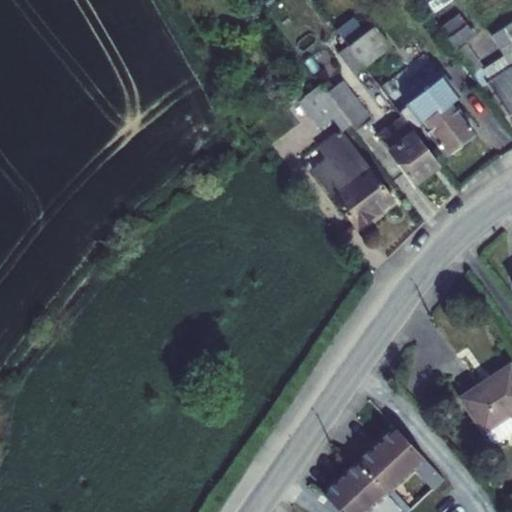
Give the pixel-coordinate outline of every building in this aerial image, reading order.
[(450,0),(419,0),(418,1),(429,16),(450,0)] [(471,35),(458,20),(440,33),(480,88),(485,85),(506,116),(511,111),(511,21),(502,29),(489,37),(503,59),(482,73),(463,47),(467,43),(465,41),(471,35)] [(374,25),(348,46),(363,66),(389,46),(374,25)] [(363,66),(348,46),(338,54),(381,108),(390,102),(389,101),(363,66)] [(452,97),(431,69),(389,101),(390,102),(401,116),(412,130),(421,123),(445,155),(447,154),(452,155),(460,150),(460,144),(473,134),(449,102),(452,97)] [(369,121),(339,83),(326,93),(339,111),(350,125),(354,131),(369,121)] [(339,111),(326,93),(319,84),(299,100),(320,128),(332,118),(341,131),(323,144),(330,154),(311,169),(354,226),(389,199),(339,133),(350,125),(339,111)] [(412,130),(401,116),(376,135),(411,182),(437,162),(412,130)] [(511,365),(511,364),(465,395),(486,426),(511,410),(511,365)] [(511,410),(486,426),(494,438),(499,441),(511,432),(511,410)] [(426,456),(396,426),(361,459),(390,491),(414,467),(426,456)] [(436,466),(426,456),(414,467),(424,477),(427,475),(436,466)] [(390,491),(361,459),(325,493),(343,511),(397,511),(404,506),(390,491)] [(437,486),(447,477),(436,466),(427,475),(437,486)]
